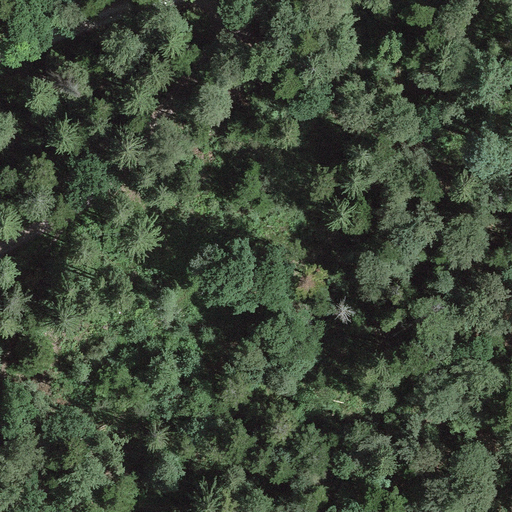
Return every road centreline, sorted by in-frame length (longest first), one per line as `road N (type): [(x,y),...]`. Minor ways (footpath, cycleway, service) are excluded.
road 1 (track): [(267,0),(132,160),(0,255)]
road 2 (track): [(133,0),(0,46)]
